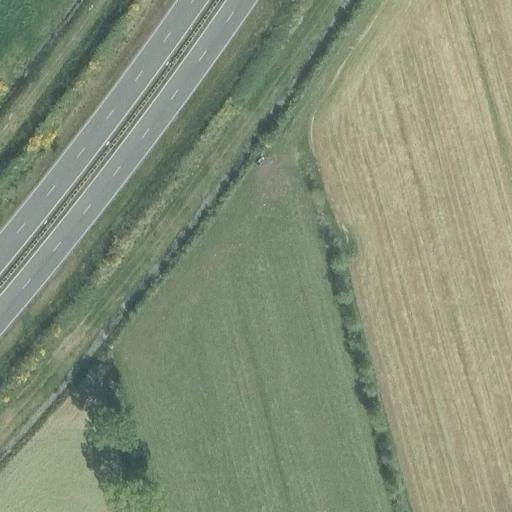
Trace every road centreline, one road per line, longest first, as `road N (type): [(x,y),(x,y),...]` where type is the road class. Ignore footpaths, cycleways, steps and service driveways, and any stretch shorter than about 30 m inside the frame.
road 1 (trunk): [(0,314),(242,0)]
road 2 (trunk): [(194,0),(0,254)]
